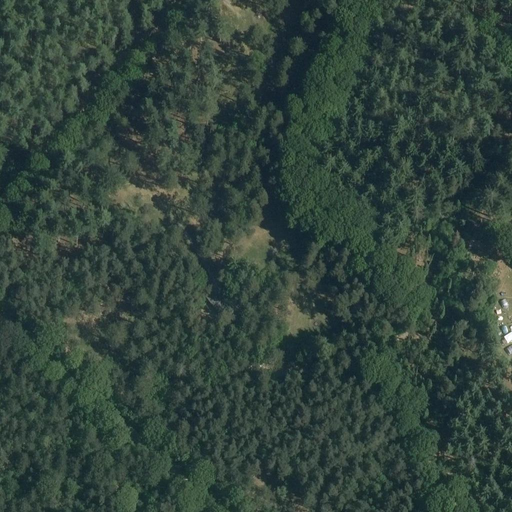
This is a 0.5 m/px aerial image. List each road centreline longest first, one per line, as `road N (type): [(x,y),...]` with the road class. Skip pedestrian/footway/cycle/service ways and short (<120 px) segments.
road 1 (track): [(211,511),(0,318)]
road 2 (track): [(0,208),(191,0)]
